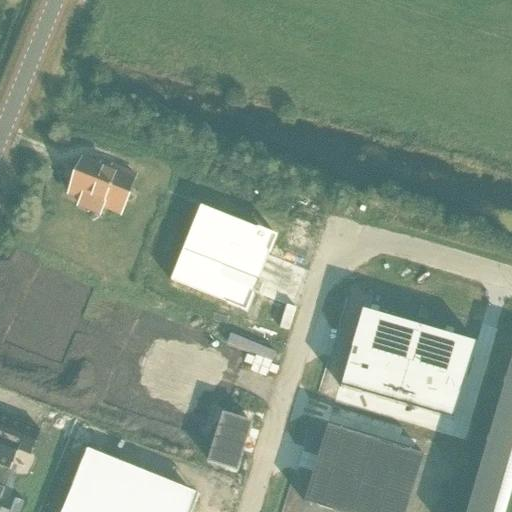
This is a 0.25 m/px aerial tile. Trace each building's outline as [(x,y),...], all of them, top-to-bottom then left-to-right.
[(82,159),(69,192),(88,200),(90,195),(104,200),(102,205),(121,213),(136,176),(112,166),(110,170),(82,159)] [(268,228),(193,199),(164,274),(239,303),(268,228)] [(18,311),(3,349),(59,370),(73,332),(69,331),(76,310),(81,312),(91,287),(38,267),(29,291),(43,297),(35,318),(18,311)] [(363,311),(341,388),(454,420),(476,343),(363,311)] [(155,320),(117,413),(218,453),(240,398),(223,391),(238,354),(155,320)] [(511,511),(511,357),(466,511),(511,511)] [(0,465),(9,469),(17,450),(29,455),(39,430),(0,414),(0,465)] [(328,425),(304,502),(339,511),(405,511),(424,453),(328,425)] [(68,442),(40,511),(191,511),(198,494),(68,442)]
